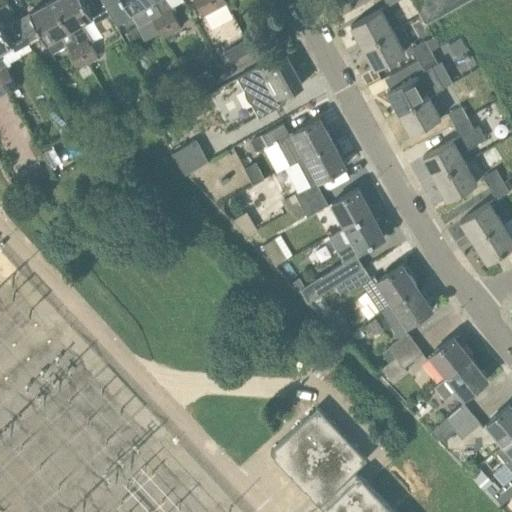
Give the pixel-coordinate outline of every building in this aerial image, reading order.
[(79,68),(89,63),(81,48),(54,0),(53,0),(17,20),(29,41),(42,34),(52,53),(66,45),(79,68)] [(96,22),(110,15),(102,0),(54,0),(81,48),(89,63),(98,58),(90,44),(93,42),(82,23),(93,17),(96,22)] [(138,25),(152,17),(161,11),(154,0),(102,0),(110,15),(114,22),(132,13),(138,25)] [(167,0),(154,0),(161,11),(173,32),(182,27),(167,0)] [(195,0),(205,16),(217,10),(211,0),(195,0)] [(211,0),(217,10),(229,4),(226,0),(211,0)] [(467,0),(423,0),(431,17),(467,0)] [(351,25),(363,46),(394,29),(382,8),(351,25)] [(161,11),(152,17),(163,38),(173,32),(161,11)] [(0,76),(8,91),(18,86),(0,53),(0,52),(12,46),(15,49),(29,41),(17,20),(3,27),(0,20),(0,76)] [(375,68),(406,51),(394,29),(363,46),(375,68)] [(434,35),(425,40),(432,51),(441,46),(434,35)] [(466,49),(460,38),(448,45),(455,56),(466,49)] [(418,59),(432,51),(425,40),(412,47),(418,59)] [(235,51),(222,58),(226,63),(238,56),(235,51)] [(432,51),(418,59),(425,70),(438,62),(432,51)] [(237,78),(259,118),(285,103),(281,96),(302,85),(286,56),(270,65),(267,61),(237,78)] [(195,93),(216,82),(210,70),(188,81),(195,93)] [(399,112),(430,95),(418,73),(387,90),(399,112)] [(0,95),(8,91),(0,76),(0,95)] [(411,133),(442,117),(430,95),(399,112),(411,133)] [(157,99),(138,110),(147,126),(166,115),(157,99)] [(454,124),(468,116),(461,105),(448,113),(454,124)] [(436,177),(473,156),(466,160),(461,151),(486,138),(478,125),(474,128),(468,116),(454,124),(460,135),(423,156),(436,177)] [(297,161),(333,142),(320,118),(290,134),(283,123),(262,134),(268,146),(277,141),(290,165),(297,161)] [(72,123),(66,127),(58,131),(61,137),(75,130),(72,123)] [(266,147),(260,135),(250,141),(256,152),(266,147)] [(172,152),(179,162),(185,172),(209,159),(197,137),(172,152)] [(318,180),(346,165),(333,142),(297,161),(303,171),(310,184),(295,193),(282,199),(288,209),(300,203),(301,205),(322,193),(316,181),(318,180)] [(473,156),(436,177),(448,199),(484,179),(485,176),(473,156)] [(264,177),(256,161),(244,168),(253,183),(264,177)] [(484,179),(490,187),(503,179),(496,169),(485,176),(484,179)] [(503,179),(490,187),(496,198),(509,190),(503,179)] [(344,227),(372,211),(358,188),(331,203),(344,227)] [(322,193),(301,205),(307,215),(307,216),(328,204),(322,193)] [(475,241),(503,222),(489,202),(461,220),(475,241)] [(361,253),(359,250),(385,235),(372,211),(344,227),(350,239),(336,247),(344,262),(336,267),(323,275),(330,287),(343,280),(364,267),(357,255),(361,253)] [(511,236),(503,222),(475,241),(488,262),(511,245),(511,236)] [(293,254),(280,235),(263,245),(275,264),(293,254)] [(402,263),(376,281),(380,287),(369,295),(380,310),(384,308),(391,303),(417,285),(402,263)] [(364,267),(343,280),(338,283),(336,284),(342,295),(345,294),(350,290),(361,283),(361,284),(371,277),(364,267)] [(301,288),(305,285),(299,275),(291,280),(299,289),(301,288)] [(407,326),(413,321),(433,308),(417,285),(391,303),(384,308),(403,335),(388,346),(396,356),(415,341),(404,327),(406,325),(407,326)] [(340,336),(345,331),(348,329),(330,310),(327,313),(323,317),(340,336)] [(446,377),(471,357),(454,336),(429,356),(446,377)] [(415,341),(396,356),(381,366),(392,381),(407,370),(405,366),(423,352),(415,341)] [(320,379),(337,363),(329,355),(312,371),(320,379)] [(445,398),(456,389),(463,398),(488,378),(471,357),(446,377),(435,385),(445,398)] [(454,428),(473,412),(464,402),(446,418),(454,428)] [(503,445),(511,437),(511,407),(509,404),(485,424),(503,445)] [(393,511),(354,470),(366,459),(318,407),(271,451),(327,511),(393,511)] [(473,412),(454,428),(463,438),(481,422),(473,412)] [(511,437),(503,445),(496,450),(511,470),(511,476),(495,492),(504,501),(506,499),(510,496),(511,494),(511,437)]
